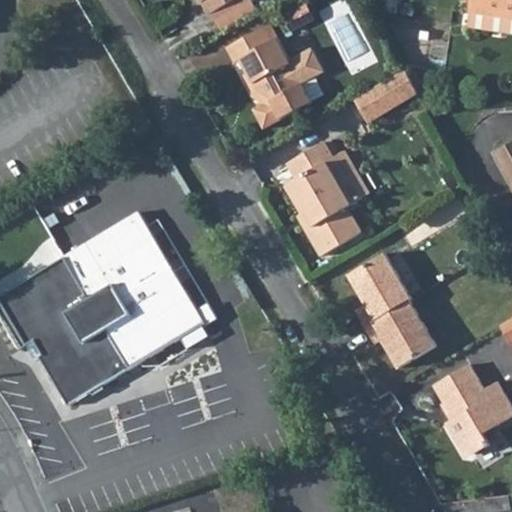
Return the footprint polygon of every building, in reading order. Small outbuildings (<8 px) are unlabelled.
[(203,0),(213,16),(242,0),(203,0)] [(251,0),(242,0),(213,16),(225,36),(261,14),(251,0)] [(511,0),(471,0),(469,14),(470,14),(511,20),(511,0)] [(511,20),(470,14),(468,28),(511,35),(511,20)] [(258,112),(269,131),(317,102),(305,84),(327,71),(313,48),(291,60),(279,40),(273,44),(264,30),(228,51),(237,65),(242,62),(261,94),(278,100),(258,112)] [(373,122),(424,94),(410,68),(359,97),(373,122)] [(511,143),(495,154),(511,183),(511,143)] [(291,188),(308,217),(316,230),(311,233),(327,259),(364,236),(349,211),(354,208),(329,166),(336,161),(326,145),(289,167),(298,184),(291,188)] [(0,294),(0,306),(5,303),(23,333),(17,336),(24,347),(29,345),(37,360),(43,356),(71,405),(195,331),(201,341),(213,333),(142,210),(36,273),(0,294)] [(359,311),(369,328),(379,344),(387,340),(403,368),(439,347),(413,302),(415,300),(389,256),(353,277),(369,306),(359,311)] [(473,366),(438,387),(454,413),(457,411),(461,418),(450,425),(465,452),(478,455),(495,446),(488,435),(511,420),(511,400),(502,384),(489,391),(473,366)] [(500,511),(499,500),(442,507),(445,511),(500,511)]
